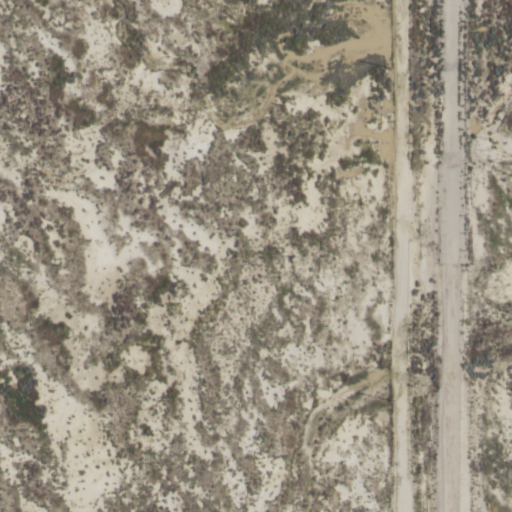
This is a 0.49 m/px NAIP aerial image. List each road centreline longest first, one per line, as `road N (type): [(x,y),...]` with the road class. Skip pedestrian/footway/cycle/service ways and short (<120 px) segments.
road 1 (residential): [(402,0),(404,511)]
road 2 (residential): [(449,511),(448,0)]
